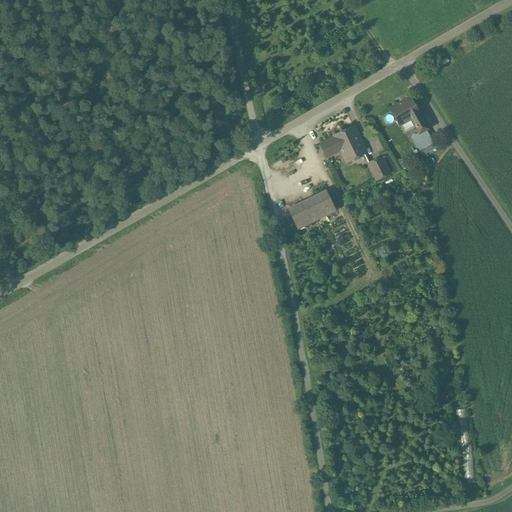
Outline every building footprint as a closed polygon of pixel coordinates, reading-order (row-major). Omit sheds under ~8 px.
[(410,98),(390,109),(400,125),(411,119),(413,123),(409,125),(415,136),(427,129),(418,114),(419,114),(410,98)] [(335,138),(320,145),(326,157),(340,150),(346,163),(352,160),(354,161),(358,159),(359,156),(364,154),(359,143),(361,142),(353,127),(334,136),(335,138)] [(428,131),(415,139),(421,150),(434,143),(428,131)] [(381,158),(369,164),(377,180),(389,174),(381,158)] [(326,192),(289,210),(298,228),(335,210),(326,192)]
